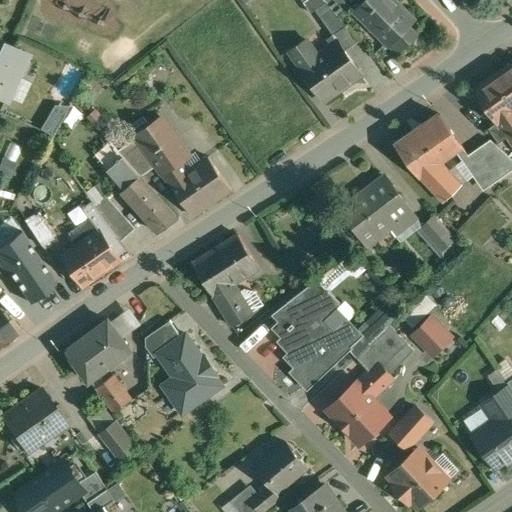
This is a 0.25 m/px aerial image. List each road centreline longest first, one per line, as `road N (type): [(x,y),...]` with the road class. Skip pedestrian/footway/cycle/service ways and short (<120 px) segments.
road 1 (tertiary): [(487,41),(152,264)]
road 2 (residential): [(385,511),(152,264)]
road 3 (tertiary): [(152,264),(0,370)]
